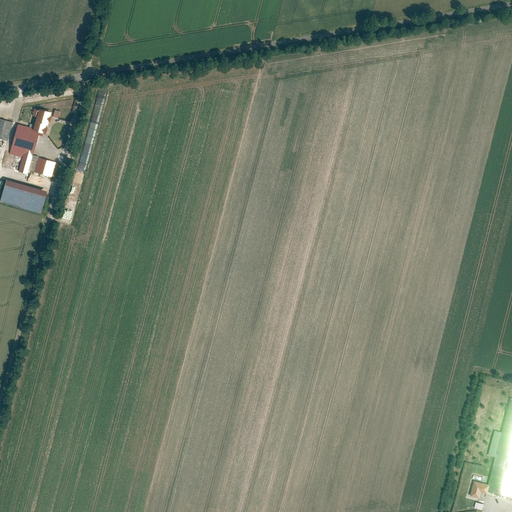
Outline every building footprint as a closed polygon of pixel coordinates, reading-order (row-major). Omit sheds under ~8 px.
[(34,161),(32,170),(53,176),(57,162),(39,157),(40,156),(33,154),(38,134),(44,135),(51,112),(35,107),(33,115),(37,116),(34,128),(18,124),(11,152),(23,156),(19,170),(28,173),(31,160),(34,161)] [(13,121),(0,117),(0,138),(8,140),(13,121)] [(0,201),(41,213),(47,191),(6,179),(0,199),(0,201)] [(511,398),(510,398),(501,433),(494,431),(488,456),(495,458),(488,486),(491,486),(489,493),(511,499),(511,398)] [(488,486),(474,482),(470,497),(480,500),(481,494),(488,496),(489,493),(491,486),(488,486)]
